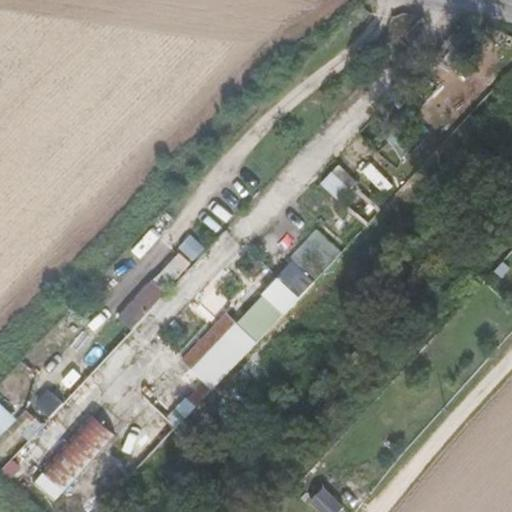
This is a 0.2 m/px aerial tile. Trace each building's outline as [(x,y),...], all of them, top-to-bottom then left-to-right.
[(328,181),(317,192),(336,210),(347,199),(328,181)] [(328,276),(348,254),(319,227),(299,248),(328,276)] [(139,325),(174,288),(161,276),(126,313),(139,325)] [(201,406),(288,313),(267,294),(241,322),(230,312),(185,361),(206,380),(190,397),(201,406)] [(35,377),(68,343),(58,334),(25,368),(35,377)] [(29,494),(32,496),(91,432),(86,428),(33,482),(35,486),(29,494)] [(111,451),(91,432),(32,496),(47,511),(54,504),(58,507),(111,451)] [(326,511),(337,511),(344,504),(324,489),(314,502),(326,511)]
